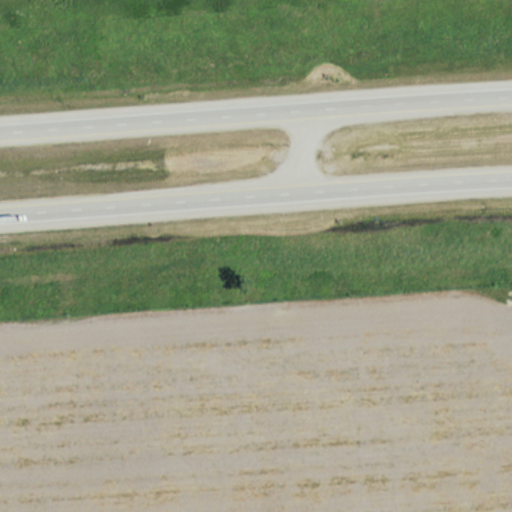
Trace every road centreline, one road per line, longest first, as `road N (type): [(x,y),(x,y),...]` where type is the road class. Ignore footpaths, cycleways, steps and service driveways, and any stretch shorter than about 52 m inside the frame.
road 1 (motorway): [(511,98),(0,134)]
road 2 (motorway): [(0,200),(511,177)]
